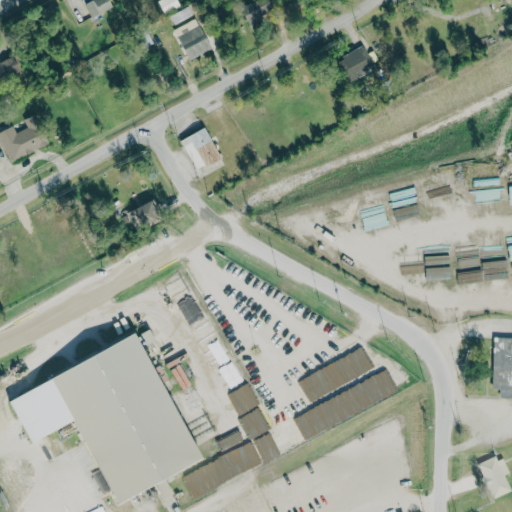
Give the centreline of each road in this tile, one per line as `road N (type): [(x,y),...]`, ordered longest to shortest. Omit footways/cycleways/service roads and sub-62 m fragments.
road 1 (residential): [(437,511),(440,358),(413,327),(324,269),(218,227),(150,131)]
road 2 (residential): [(0,212),(377,0)]
